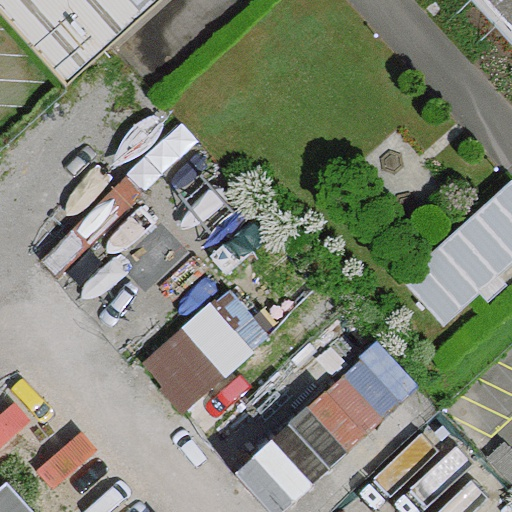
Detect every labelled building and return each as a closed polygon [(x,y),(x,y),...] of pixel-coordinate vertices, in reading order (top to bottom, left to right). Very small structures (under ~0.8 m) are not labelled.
[(0,0),(0,4),(77,89),(125,46),(176,0),(0,0)] [(511,0),(485,0),(511,29),(511,0)] [(511,180),(404,279),(446,325),(511,264),(511,180)] [(223,295),(153,365),(198,410),(268,340),(223,295)] [(33,511),(14,491),(0,503),(0,511),(33,511)]
